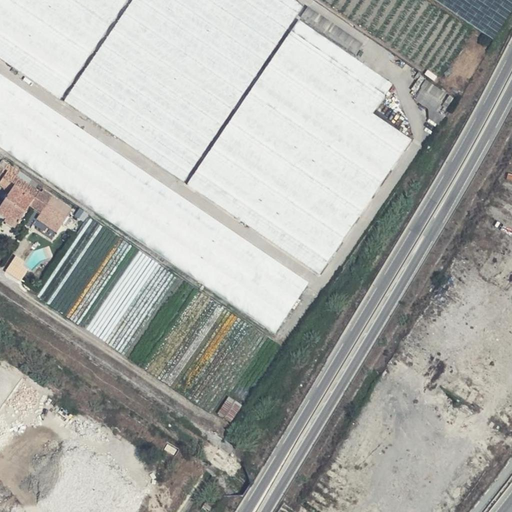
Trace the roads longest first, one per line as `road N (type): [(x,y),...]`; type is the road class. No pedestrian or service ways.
road 1 (trunk): [(511,60),(246,511)]
road 2 (trunk): [(266,511),(511,84)]
